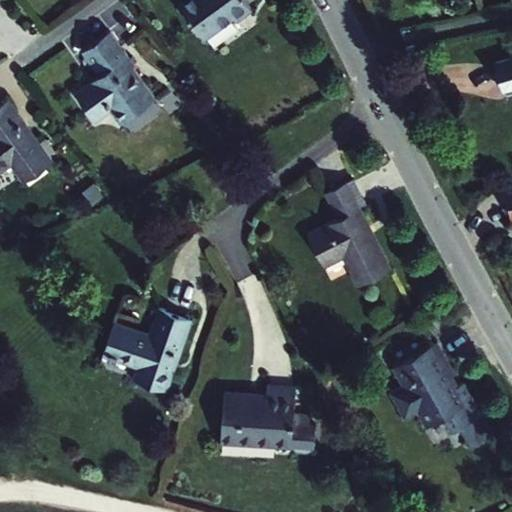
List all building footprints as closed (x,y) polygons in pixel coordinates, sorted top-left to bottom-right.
[(251,0),(181,0),(179,2),(204,38),(233,17),(236,21),(251,9),(247,3),(251,0)] [(136,65),(111,30),(82,50),(99,75),(75,92),(96,120),(112,109),(122,123),(157,98),(134,66),(136,65)] [(511,58),(496,63),(505,89),(511,87),(511,58)] [(8,98),(0,104),(0,164),(11,157),(19,168),(16,171),(24,181),(53,161),(36,138),(34,139),(23,124),(25,122),(8,98)] [(310,233),(327,266),(347,255),(362,284),(393,268),(363,208),(368,205),(355,179),(329,192),(341,216),(310,233)] [(195,319),(164,309),(155,339),(116,325),(107,353),(147,366),(142,382),(171,391),(178,368),(175,368),(182,345),(186,346),(195,319)] [(396,366),(406,385),(394,392),(406,415),(419,408),(428,424),(446,415),(455,431),(478,419),(478,417),(461,387),(459,384),(456,376),(458,375),(439,341),(438,342),(432,332),(391,355),(397,366),(396,366)] [(269,394),(227,393),(225,442),(295,446),(300,450),(312,451),(317,447),(318,423),(312,423),(312,413),(296,412),(298,386),(269,385),(269,394)]
